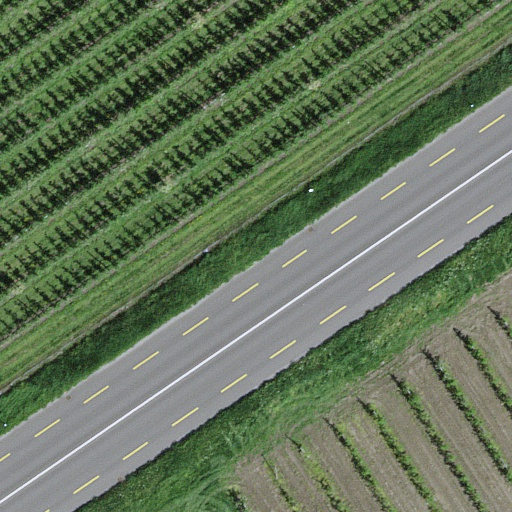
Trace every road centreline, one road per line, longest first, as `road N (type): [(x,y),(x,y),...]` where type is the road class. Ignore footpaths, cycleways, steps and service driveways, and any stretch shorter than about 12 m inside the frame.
road 1 (primary): [(511,122),(0,476)]
road 2 (primary): [(17,511),(511,173)]
